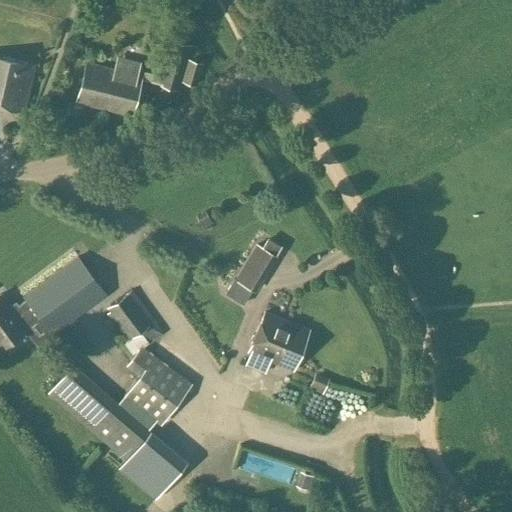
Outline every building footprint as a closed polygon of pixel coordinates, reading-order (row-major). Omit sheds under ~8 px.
[(191,45),(174,41),(170,58),(164,57),(158,85),(181,90),(191,45)] [(0,105),(23,111),(33,65),(0,57),(0,105)] [(140,78),(113,71),(86,64),(76,101),(131,115),(140,78)] [(255,291),(277,256),(256,243),(234,278),(255,291)] [(25,300),(36,315),(52,336),(67,324),(69,327),(76,321),(74,319),(107,295),(78,256),(22,297),(25,300)] [(133,354),(136,352),(140,346),(142,347),(163,332),(132,290),(107,308),(110,312),(107,314),(126,340),(124,342),(133,354)] [(0,347),(25,329),(23,325),(36,315),(25,300),(18,305),(15,301),(9,307),(0,295),(0,347)] [(249,351),(292,369),(308,331),(265,313),(249,351)] [(140,346),(136,352),(124,367),(138,378),(119,404),(147,428),(155,418),(160,423),(189,383),(142,347),(140,346)] [(150,430),(147,428),(119,404),(73,364),(48,393),(124,459),(150,430)] [(186,462),(150,432),(119,469),(155,499),(186,462)]
